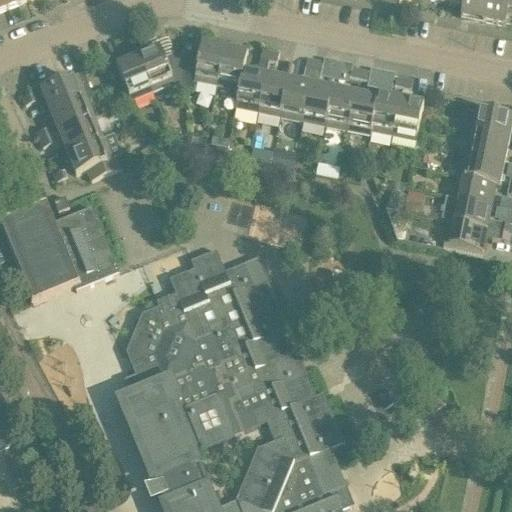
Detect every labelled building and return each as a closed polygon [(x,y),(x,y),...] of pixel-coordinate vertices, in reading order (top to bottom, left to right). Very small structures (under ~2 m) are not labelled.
[(26,5),(24,0),(0,0),(6,13),(26,5)] [(463,11),(465,0),(443,0),(442,6),(462,11),(463,11)] [(482,23),(486,0),(465,0),(463,11),(462,11),(460,21),(462,22),(463,19),(482,23)] [(506,25),(510,0),(486,0),(482,23),(481,25),(505,30),(506,25)] [(216,90),(224,52),(201,48),(198,59),(180,56),(183,92),(183,91),(192,93),(193,86),(216,90)] [(183,92),(180,56),(163,63),(159,52),(137,61),(151,96),(173,87),(176,94),(183,92)] [(242,75),(243,75),(247,57),(224,52),(216,90),(237,95),(238,95),(242,75)] [(270,55),(261,54),(259,65),(257,72),(256,72),(255,78),(243,75),(242,75),(238,95),(237,95),(234,113),(258,118),(265,80),(268,67),(270,55)] [(276,68),(278,57),(270,55),(268,67),(276,68)] [(151,96),(137,61),(115,70),(130,105),(151,96)] [(301,127),(314,64),(306,63),(303,81),(301,81),(300,87),(287,84),(279,122),(301,127)] [(324,131),(332,93),(320,91),(321,85),(319,85),(321,77),(323,66),(314,64),(301,127),(324,131)] [(356,85),(359,73),(351,72),(349,83),(356,85)] [(368,75),(359,73),(356,85),(366,87),(368,75)] [(40,94),(49,115),(85,100),(84,99),(90,96),(84,82),(78,84),(76,79),(40,94)] [(279,122),(287,84),(265,80),(258,118),(279,122)] [(401,94),(403,83),(395,81),(393,92),(401,94)] [(411,85),(403,83),(401,94),(409,95),(411,85)] [(346,136),(354,98),(332,93),(324,131),(346,136)] [(32,97),(21,102),(25,110),(35,106),(32,97)] [(370,136),(377,98),(376,102),(354,98),(346,136),(369,141),(370,137),(370,136)] [(391,141),(399,103),(377,98),(370,136),(370,137),(372,137),(391,141)] [(94,122),(85,100),(49,115),(58,136),(94,122)] [(422,107),(399,103),(391,141),(414,146),(422,107)] [(511,122),(475,114),(470,137),(509,145),(511,127),(511,122)] [(103,142),(94,122),(58,136),(66,157),(103,142)] [(36,137),(39,144),(49,140),(46,132),(36,137)] [(504,167),(509,145),(470,137),(465,159),(504,167)] [(114,138),(103,142),(66,157),(75,179),(86,174),(91,185),(119,173),(115,162),(122,159),(114,138)] [(53,149),(49,140),(39,144),(42,153),(53,149)] [(157,141),(147,145),(150,153),(160,149),(157,141)] [(226,153),(228,153),(229,145),(213,141),(211,150),(226,153)] [(499,190),(504,167),(465,159),(461,181),(461,182),(496,189),(495,190),(499,190)] [(64,175),(53,179),(56,187),(67,182),(64,175)] [(491,211),(495,190),(496,189),(461,182),(461,181),(457,180),(452,203),(491,211)] [(64,201),(53,206),(57,216),(69,212),(67,207),(64,201)] [(488,226),(491,211),(452,203),(445,201),(441,224),(448,225),(510,238),(511,231),(488,226)] [(119,279),(114,267),(110,269),(94,228),(98,227),(92,212),(53,228),(45,209),(3,227),(1,223),(0,223),(0,269),(14,264),(32,308),(74,292),(76,296),(119,279)] [(508,247),(510,238),(448,225),(443,248),(482,256),(484,243),(491,245),(491,243),(497,244),(508,247)] [(193,274),(169,284),(175,298),(156,306),(158,313),(142,320),(126,357),(135,380),(123,384),(129,399),(116,405),(150,487),(154,485),(163,508),(159,509),(160,511),(348,511),(353,510),(331,453),(343,448),(323,398),(315,401),(259,263),(224,277),(215,255),(190,266),(193,274)] [(0,415),(0,453),(8,451),(14,437),(4,414),(0,415)]
